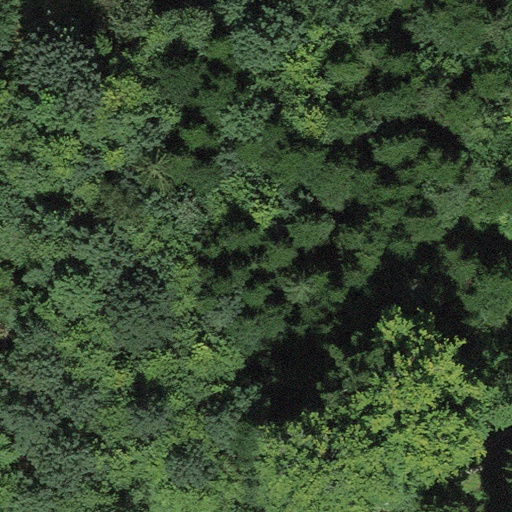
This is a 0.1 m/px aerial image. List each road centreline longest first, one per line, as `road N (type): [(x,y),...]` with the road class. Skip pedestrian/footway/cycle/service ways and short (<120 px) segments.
road 1 (track): [(39,0),(12,403),(17,511)]
road 2 (track): [(511,452),(317,511)]
